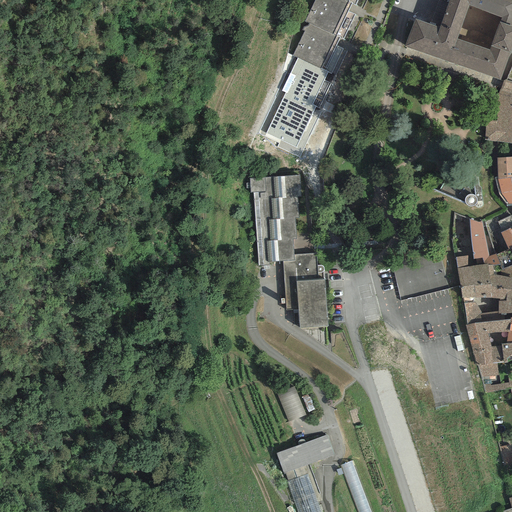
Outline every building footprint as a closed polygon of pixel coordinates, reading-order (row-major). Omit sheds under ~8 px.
[(313,0),(304,21),(308,23),(307,25),(303,27),(302,29),(305,30),(293,56),(324,70),(340,37),(343,38),(355,14),(347,10),(352,0),(355,2),(355,0),(313,0)] [(415,19),(405,46),(500,80),(511,45),(511,0),(448,0),(439,28),(415,19)] [(511,82),(504,80),(485,119),(484,140),(511,143),(511,82)] [(511,156),(497,158),(498,179),(511,177),(511,156)] [(317,264),(316,253),(294,254),(293,238),(296,238),(294,216),(298,216),(296,195),(300,195),(298,175),(250,178),(251,192),(253,192),(259,264),(267,264),(267,261),(283,260),(287,309),(298,308),(299,327),(328,325),(324,268),(317,264)] [(511,177),(498,179),(501,194),(509,206),(511,206),(511,205),(511,177)] [(511,217),(511,216),(497,222),(502,232),(500,233),(508,249),(508,250),(511,248),(511,217)] [(472,255),(456,257),(456,269),(488,263),(488,266),(493,265),(499,265),(496,255),(488,257),(482,222),(479,222),(469,220),(472,255)] [(511,248),(508,250),(508,249),(496,255),(499,265),(501,270),(510,267),(511,273),(511,248)] [(456,269),(461,298),(463,298),(474,297),(491,298),(491,296),(489,276),(493,275),(493,265),(488,266),(488,263),(456,269)] [(511,277),(493,275),(489,276),(491,296),(491,298),(499,299),(499,301),(506,301),(507,289),(511,289),(511,277)] [(504,320),(503,314),(498,314),(498,311),(481,313),(475,302),(472,302),(474,297),(463,298),(467,325),(474,323),(504,320)] [(499,301),(498,302),(498,311),(498,314),(503,314),(511,313),(511,301),(506,301),(499,301)] [(509,332),(510,319),(504,320),(474,323),(467,325),(465,325),(475,362),(480,366),(482,376),(498,375),(497,363),(503,362),(501,346),(491,347),(489,334),(507,333),(509,332)] [(511,343),(506,344),(501,344),(501,346),(503,362),(503,364),(511,362),(511,343)] [(334,455),(327,435),(305,443),(304,441),(303,440),(301,440),(299,441),(298,442),(298,444),(298,445),(276,453),(284,474),(334,455)] [(343,461),(350,495),(362,492),(354,459),(343,461)] [(320,511),(307,475),(286,482),(297,511),(320,511)]
